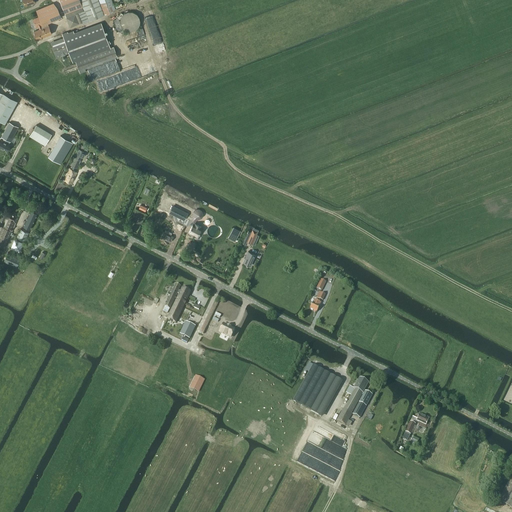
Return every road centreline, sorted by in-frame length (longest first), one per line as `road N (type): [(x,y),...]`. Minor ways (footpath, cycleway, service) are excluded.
road 1 (track): [(511,347),(0,69)]
road 2 (unclassified): [(511,435),(0,169)]
road 3 (track): [(127,0),(142,17),(173,104),(225,146),(234,167)]
road 4 (track): [(400,146),(280,192),(234,167)]
